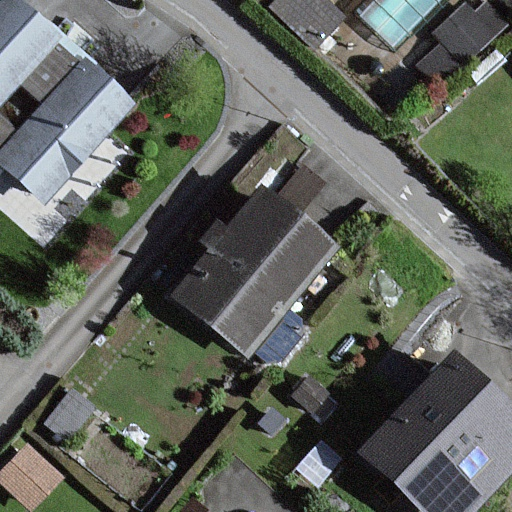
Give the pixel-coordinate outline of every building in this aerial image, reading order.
[(360,0),(358,3),(396,38),(431,0),(360,0)] [(0,159),(41,196),(122,105),(6,2),(0,8),(0,159)] [(438,83),(502,27),(485,7),(473,18),(464,8),(436,33),(446,44),(422,65),(438,83)] [(245,352),(327,250),(256,193),(174,296),(245,352)] [(362,455),(422,511),(466,511),(511,464),(511,443),(502,434),(511,423),(511,418),(452,361),(362,455)] [(56,479),(25,451),(0,477),(0,478),(30,507),(56,479)]
